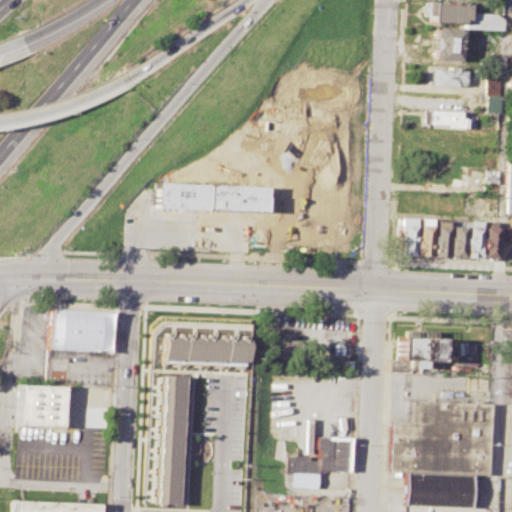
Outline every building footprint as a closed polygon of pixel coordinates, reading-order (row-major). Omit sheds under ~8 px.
[(423,2),(467,3),(466,19),(461,18),(460,23),(429,22),(429,16),(423,16),(423,2)] [(464,21),(471,22),(471,12),(494,13),(504,19),(503,30),(464,29),(464,21)] [(433,28),(461,29),(460,60),(437,59),(432,55),(433,28)] [(430,68),(468,70),(468,86),(430,85),(430,68)] [(487,74),(501,74),(500,92),(487,92),(487,74)] [(486,96),(500,97),(499,112),(485,112),(486,96)] [(424,110),(462,112),(462,117),(470,117),(470,126),(423,125),(424,110)] [(487,170),(499,170),(499,184),(487,183),(487,170)] [(154,183),(205,185),(205,209),(153,208),(154,188),(154,183)] [(399,217),(414,218),(413,255),(398,255),(399,217)] [(415,255),(417,218),(431,219),(429,255),(415,255)] [(434,219),(432,256),(446,256),(447,219),(434,219)] [(450,220),(449,256),(463,256),(464,220),(450,220)] [(466,221),(465,256),(479,256),(480,221),(466,221)] [(482,221),(481,256),(495,257),(496,221),(482,221)] [(47,309),(108,311),(106,351),(46,348),(47,309)] [(157,358),(242,361),(243,339),(157,336),(157,358)] [(397,337),(441,339),(440,362),(429,362),(429,369),(412,368),(412,360),(397,360),(397,337)] [(153,503),(175,504),(179,376),(157,375),(157,376),(154,376),(153,382),(157,382),(157,390),(153,390),(153,396),(156,396),(156,397),(153,397),(152,403),(156,404),(156,411),(152,411),(152,417),(156,417),(156,418),(152,418),(152,425),(155,425),(155,432),(151,432),(151,438),(155,439),(151,439),(151,446),(155,446),(154,453),(151,453),(150,459),(154,460),(150,460),(150,467),(154,467),(154,474),(150,474),(150,481),(153,481),(150,481),(149,488),(153,488),(153,495),(149,495),(149,502),(153,502),(153,503)] [(16,385),(63,386),(61,425),(15,424),(16,385)] [(390,471),(406,472),(472,474),(488,474),(491,404),(412,401),(411,422),(391,422),(390,471)] [(288,473),(294,474),(293,487),(319,489),(319,471),(349,473),(350,439),(318,438),(317,450),(320,450),(320,461),(310,461),(310,457),(288,457),(288,473)] [(405,506),(471,508),(472,474),(406,472),(405,506)] [(12,511),(100,511),(101,504),(13,500),(12,511)]
